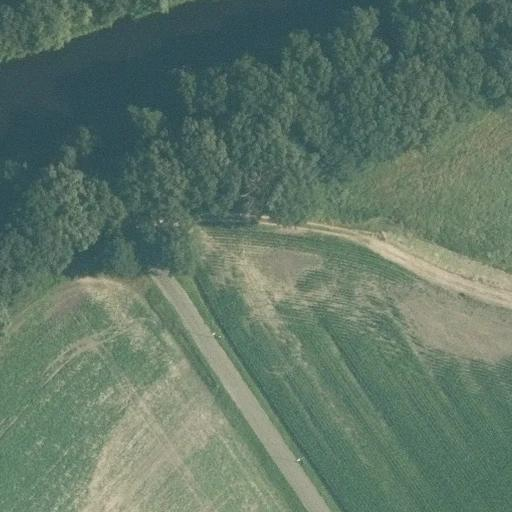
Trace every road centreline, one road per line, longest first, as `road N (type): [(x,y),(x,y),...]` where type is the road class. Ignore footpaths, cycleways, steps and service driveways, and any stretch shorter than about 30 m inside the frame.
road 1 (unclassified): [(311,511),(150,262),(125,242),(87,237),(0,253)]
road 2 (track): [(125,242),(169,219),(266,214),(511,284)]
